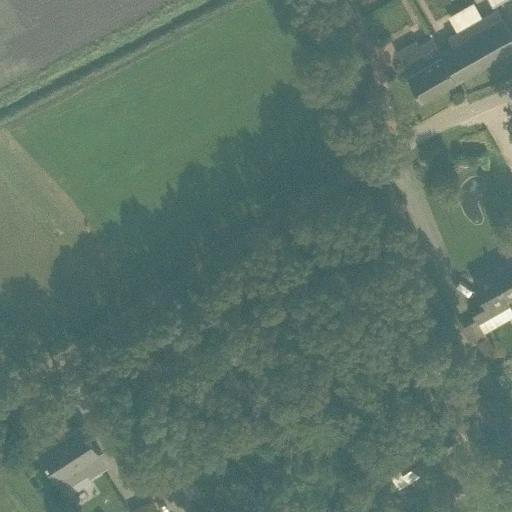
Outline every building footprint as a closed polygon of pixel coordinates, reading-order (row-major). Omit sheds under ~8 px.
[(457,79),(511,47),(511,34),(508,27),(498,9),(450,36),(447,38),(451,45),(441,51),(457,79)] [(441,51),(433,38),(432,38),(431,36),(417,44),(416,42),(396,53),(422,98),(457,79),(441,51)] [(471,301),(481,319),(508,303),(506,299),(511,295),(511,258),(502,265),(476,279),(484,294),(471,301)] [(487,335),(475,341),(485,358),(496,352),(487,335)] [(40,452),(50,469),(58,481),(99,455),(80,426),(40,452)] [(435,433),(382,458),(394,482),(447,457),(435,433)] [(164,454),(188,496),(216,480),(192,438),(164,454)] [(129,511),(157,511),(151,499),(128,509),(129,511)]
